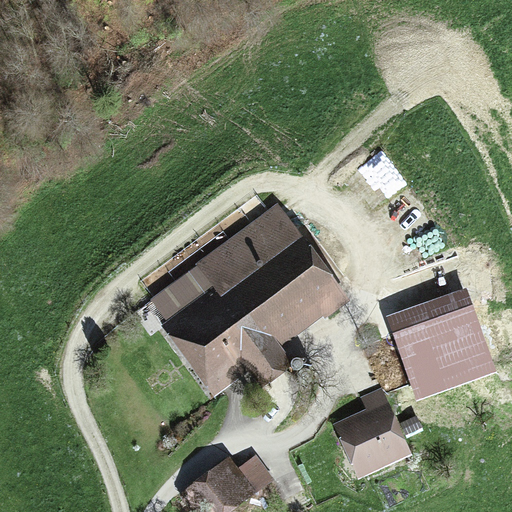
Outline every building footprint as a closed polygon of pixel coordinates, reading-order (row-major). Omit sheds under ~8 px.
[(285,360),(268,338),(316,301),(325,312),(337,303),(277,226),(212,276),(218,284),(171,319),(217,378),(244,357),(261,379),(285,360)] [(409,329),(402,345),(416,385),(429,389),(454,380),(465,358),(454,332),(432,321),(409,329)] [(372,485),(415,465),(389,410),(346,431),(372,485)] [(197,511),(234,511),(269,480),(251,460),(236,473),(228,464),(187,501),(197,511)] [(360,501),(365,511),(375,511),(380,510),(372,495),(360,501)]
